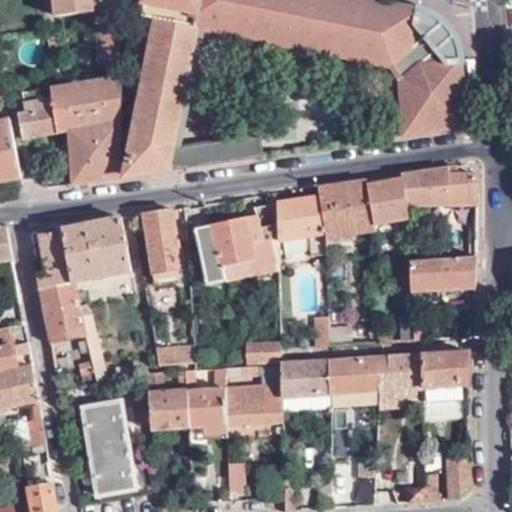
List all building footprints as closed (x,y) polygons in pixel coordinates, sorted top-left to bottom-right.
[(117,0),(53,0),(56,17),(108,12),(109,18),(119,16),(117,0)] [(127,0),(125,14),(160,21),(127,176),(264,156),(260,137),(175,147),(196,26),(400,69),(406,134),(466,125),(462,87),(457,47),(448,30),(436,20),(421,12),(364,0),(127,0)] [(119,16),(109,18),(95,19),(98,58),(108,58),(108,79),(87,83),(83,57),(53,62),(55,76),(66,75),(67,79),(51,82),(52,89),(26,94),(27,107),(20,107),(21,115),(19,115),(22,138),(67,131),(76,184),(123,177),(124,76),(119,16)] [(0,182),(23,179),(10,119),(0,121),(0,182)] [(457,168),(402,175),(402,182),(404,207),(426,206),(426,216),(451,217),(451,206),(477,206),(477,175),(457,176),(457,168)] [(367,181),(318,188),(320,199),(325,239),(373,231),(372,222),(368,187),(367,181)] [(402,182),(368,187),(372,222),(405,218),(404,207),(402,182)] [(279,241),(310,236),(313,255),(326,253),(325,239),(320,199),(277,205),(279,241)] [(279,269),(279,257),(279,241),(277,205),(256,210),(258,218),(198,231),(209,284),(279,269)] [(174,210),(142,215),(151,274),(177,271),(176,253),(178,253),(175,231),(176,230),(174,210)] [(128,270),(121,218),(63,226),(72,279),(42,283),(40,283),(51,345),(87,338),(85,332),(82,317),(88,316),(86,306),(79,306),(74,284),(128,270)] [(72,279),(63,226),(34,230),(42,283),(72,279)] [(5,229),(0,229),(0,261),(11,261),(5,229)] [(476,257),(476,246),(452,247),(452,258),(476,257)] [(414,303),(473,300),(474,287),(476,257),(452,258),(412,261),(414,303)] [(0,277),(14,276),(11,261),(0,261),(0,277)] [(411,312),(409,271),(396,272),(399,314),(402,314),(403,326),(401,326),(401,342),(413,341),(411,312)] [(25,326),(18,294),(13,295),(16,312),(14,313),(16,328),(25,326)] [(413,341),(422,341),(421,312),(411,312),(413,341)] [(313,315),(315,348),(332,347),(330,327),(330,313),(313,315)] [(91,315),(88,316),(82,317),(85,332),(94,330),(91,315)] [(10,326),(0,327),(0,370),(17,368),(15,357),(13,347),(10,326)] [(350,327),(330,327),(332,347),(351,345),(350,327)] [(391,328),(377,329),(378,343),(392,343),(391,328)] [(97,385),(106,383),(94,330),(85,332),(87,338),(93,364),(95,375),(97,385)] [(248,365),(283,363),(282,350),(282,340),(247,343),(248,365)] [(15,357),(31,354),(28,343),(13,347),(15,357)] [(157,365),(193,362),(193,346),(155,349),(157,365)] [(422,356),(423,388),(424,403),(468,401),(468,353),(422,356)] [(381,371),(380,392),(423,388),(422,356),(389,358),(388,372),(381,371)] [(330,362),(331,395),(380,392),(381,371),(388,372),(389,358),(330,362)] [(283,365),(284,398),(331,395),(330,362),(283,365)] [(78,378),(95,375),(93,364),(77,367),(78,378)] [(227,388),(229,427),(285,423),(285,412),(284,398),(283,365),(258,367),(258,385),(227,388)] [(40,400),(33,366),(0,373),(0,422),(10,420),(7,407),(40,400)] [(118,381),(129,380),(128,369),(116,370),(118,381)] [(197,391),(194,372),(185,373),(188,429),(229,427),(227,388),(226,369),(216,370),(216,389),(197,391)] [(188,429),(185,373),(177,373),(178,392),(162,392),(160,375),(147,376),(152,432),(188,429)] [(284,398),(285,412),(331,410),(331,395),(284,398)] [(139,489),(121,401),(85,409),(102,496),(139,489)] [(424,418),(468,415),(468,401),(424,403),(424,418)] [(48,443),(42,409),(35,410),(36,421),(29,422),(32,447),(48,443)] [(351,432),(332,432),(333,459),(351,459),(351,432)] [(35,467),(33,451),(23,453),(25,468),(35,467)] [(444,474),(443,452),(425,452),(426,462),(426,475),(438,474),(444,474)] [(360,456),(360,476),(378,477),(378,457),(360,456)] [(471,488),(470,458),(450,459),(452,500),(460,499),(471,488)] [(426,475),(426,462),(410,463),(411,480),(426,479),(426,475)] [(230,468),(231,493),(247,493),(246,468),(230,468)] [(286,471),(286,488),(296,488),(296,471),(286,471)] [(426,475),(426,479),(426,487),(427,495),(438,494),(438,474),(426,475)] [(323,495),(334,495),(334,477),(323,477),(323,495)] [(58,511),(54,481),(28,486),(32,511),(58,511)] [(410,489),(409,504),(427,502),(427,495),(426,487),(410,489)] [(286,488),(287,511),(296,511),(296,488),(286,488)] [(427,502),(443,501),(443,494),(438,494),(427,495),(427,502)] [(320,498),(321,511),(335,510),(334,497),(320,498)]
